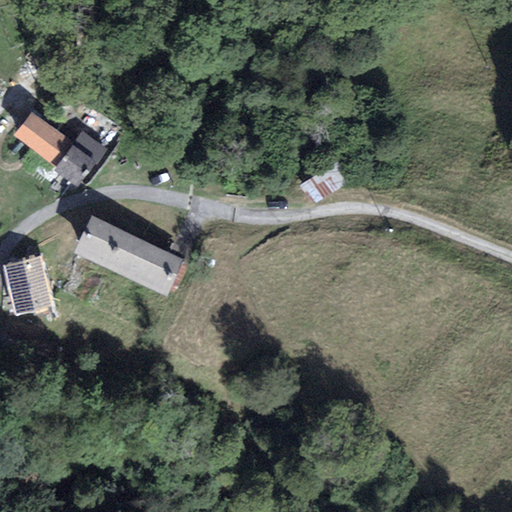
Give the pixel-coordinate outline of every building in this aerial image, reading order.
[(51,166),(69,140),(31,112),(12,137),(51,166)] [(106,149),(81,131),(53,170),(78,188),(106,149)] [(298,185),(313,206),(349,182),(334,160),(298,185)] [(91,216),(73,254),(165,297),(183,259),(91,216)] [(40,256),(2,266),(15,316),(53,306),(40,256)]
